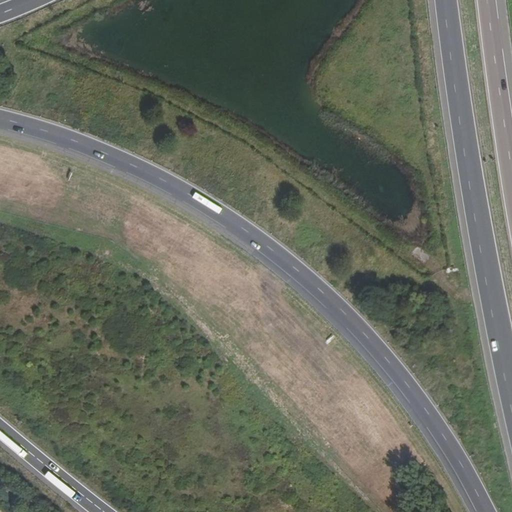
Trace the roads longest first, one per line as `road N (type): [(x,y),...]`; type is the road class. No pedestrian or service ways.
road 1 (motorway): [(0,122),(152,177),(308,282),(379,352),(448,442),(484,511)]
road 2 (motorway): [(445,0),(511,397)]
road 3 (trunk): [(510,172),(484,0)]
road 4 (trunk): [(0,429),(101,511)]
